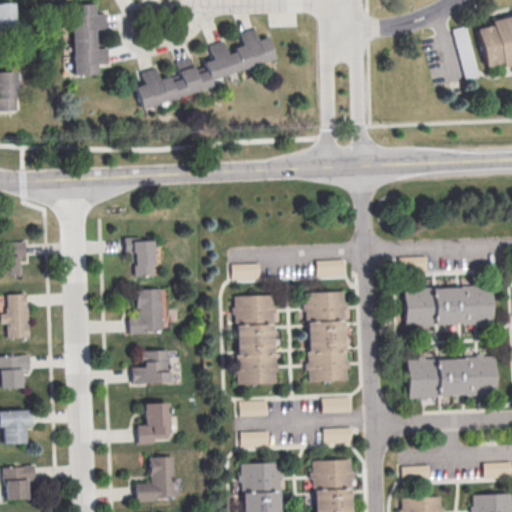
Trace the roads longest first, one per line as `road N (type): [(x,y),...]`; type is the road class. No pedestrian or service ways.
road 1 (tertiary): [(511,161),(0,180)]
road 2 (residential): [(364,169),(374,511)]
road 3 (residential): [(73,178),(84,511)]
road 4 (residential): [(364,169),(355,0)]
road 5 (residential): [(325,0),(330,169)]
road 6 (residential): [(367,251),(511,248)]
road 7 (residential): [(511,416),(374,420)]
road 8 (residential): [(453,0),(389,25),(328,30)]
